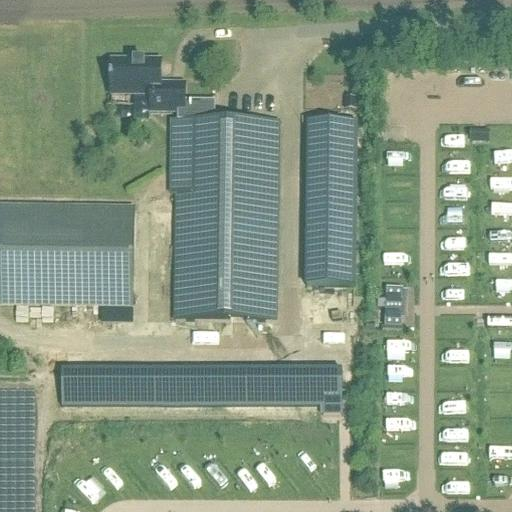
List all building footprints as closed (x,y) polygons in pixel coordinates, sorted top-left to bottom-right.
[(178,116),(176,291),(175,325),(277,326),(277,292),(279,127),(215,126),(215,106),(186,105),(186,88),(162,88),(162,65),(131,65),(131,69),(112,68),(112,99),(152,100),(152,116),(178,116)] [(309,128),(306,289),(355,290),(357,129),(309,128)] [(134,211),(0,209),(0,222),(0,311),(133,313),(134,211)] [(0,327),(0,337),(17,337),(17,328),(0,327)] [(261,499),(240,500),(240,511),(253,511),(262,511),(261,499)]
